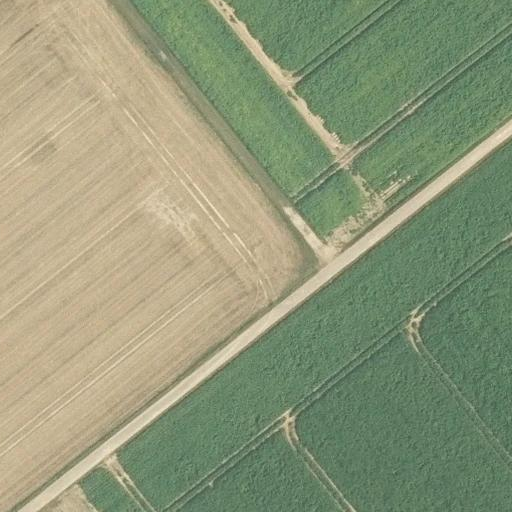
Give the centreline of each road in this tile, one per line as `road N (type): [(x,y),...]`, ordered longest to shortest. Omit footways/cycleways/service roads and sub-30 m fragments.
road 1 (track): [(28,511),(511,128)]
road 2 (track): [(333,270),(123,0)]
